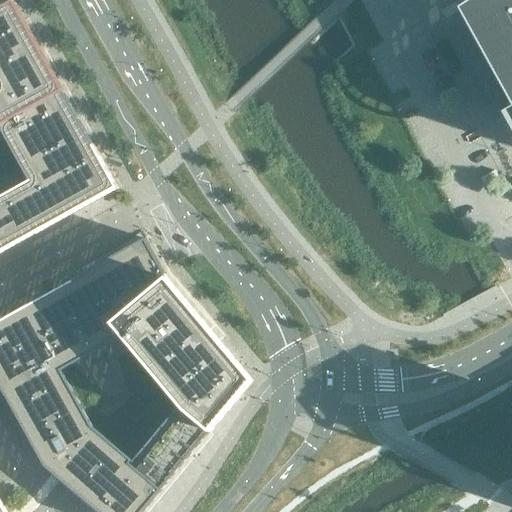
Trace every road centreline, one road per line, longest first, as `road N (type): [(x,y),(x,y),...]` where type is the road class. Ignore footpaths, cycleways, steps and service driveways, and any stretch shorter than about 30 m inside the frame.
road 1 (tertiary): [(60,0),(171,200),(268,322),(285,396)]
road 2 (tertiary): [(334,379),(329,349),(306,306),(210,192),(94,0)]
road 3 (residential): [(374,0),(501,236),(511,241)]
road 4 (residential): [(328,411),(416,408),(511,366)]
road 5 (residential): [(511,338),(425,376),(334,379)]
road 6 (tertiary): [(285,396),(268,451),(221,511)]
road 7 (tertiary): [(251,511),(320,432),(328,411)]
